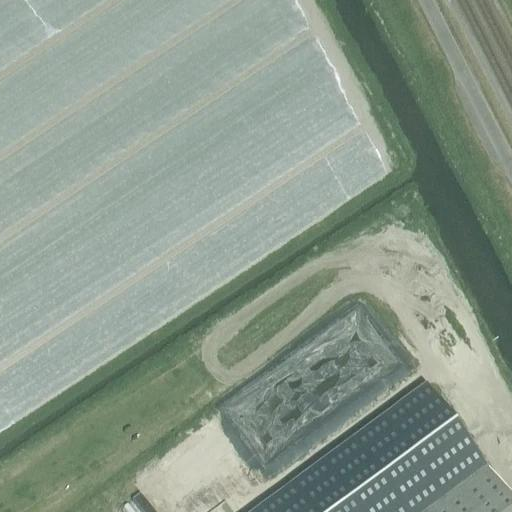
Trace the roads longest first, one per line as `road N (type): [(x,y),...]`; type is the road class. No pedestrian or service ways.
road 1 (unclassified): [(511,175),(423,0)]
road 2 (unknown): [(258,511),(385,411)]
